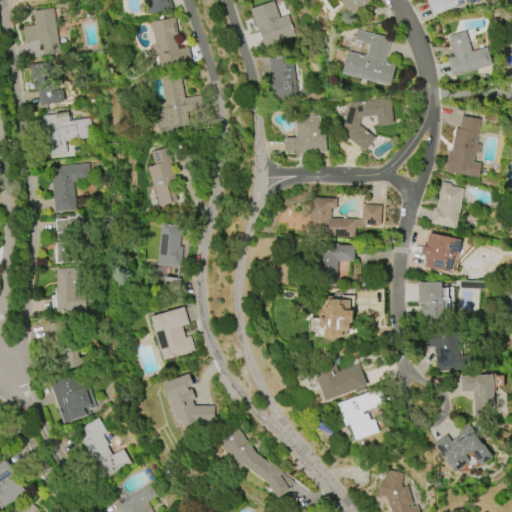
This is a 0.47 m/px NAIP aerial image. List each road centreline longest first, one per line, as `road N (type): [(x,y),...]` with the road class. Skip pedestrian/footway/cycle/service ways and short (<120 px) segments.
road 1 (residential): [(186,0),(222,132),(201,252),(201,313),(223,370),(284,434)]
road 2 (residential): [(284,434),(250,366),(238,318),(259,147),(251,81),(225,0)]
road 3 (residential): [(0,358),(24,336),(32,244),(1,0)]
road 4 (residential): [(90,511),(42,435),(19,378),(0,360)]
road 5 (residential): [(400,354),(408,411),(432,424),(443,414),(441,396),(400,354)]
road 6 (residential): [(0,365),(27,439),(74,511)]
road 7 (residential): [(0,148),(8,215),(0,308)]
road 8 (residential): [(409,210),(396,283),(400,354)]
road 9 (residential): [(377,174),(303,175),(256,187)]
